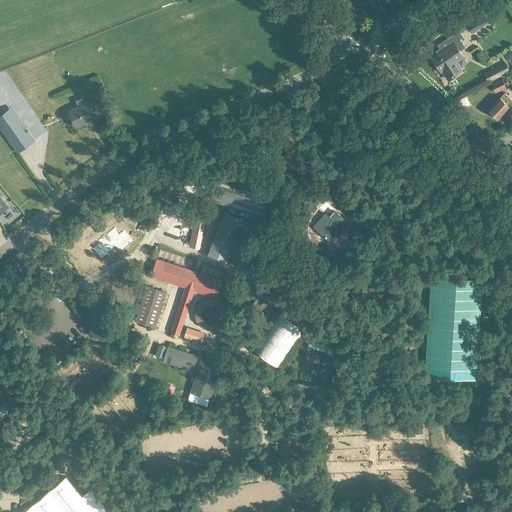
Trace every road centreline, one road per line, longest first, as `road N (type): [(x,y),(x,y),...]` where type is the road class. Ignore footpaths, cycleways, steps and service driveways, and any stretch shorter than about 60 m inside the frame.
road 1 (unclassified): [(0,256),(131,154),(319,68),(352,42)]
road 2 (unknown): [(336,511),(331,397),(321,386),(259,382),(227,355)]
road 3 (unclassified): [(511,194),(424,99),(352,42)]
road 4 (unknown): [(321,386),(470,378),(490,385),(511,412)]
road 5 (unknown): [(461,511),(483,382)]
